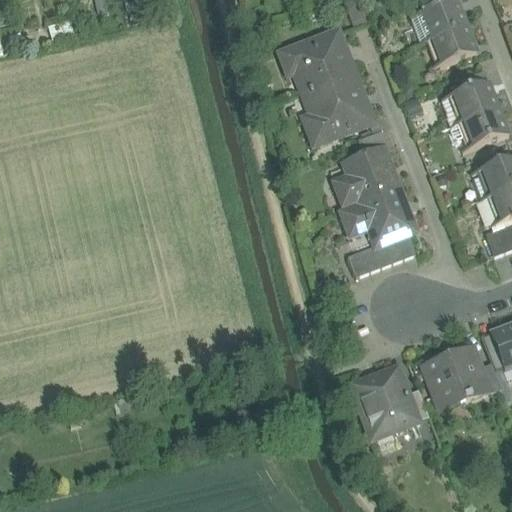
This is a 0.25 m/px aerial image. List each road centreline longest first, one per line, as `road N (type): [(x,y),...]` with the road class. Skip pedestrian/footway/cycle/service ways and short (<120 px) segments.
road 1 (track): [(220,0),(337,454),(373,511)]
road 2 (residential): [(474,311),(375,70)]
